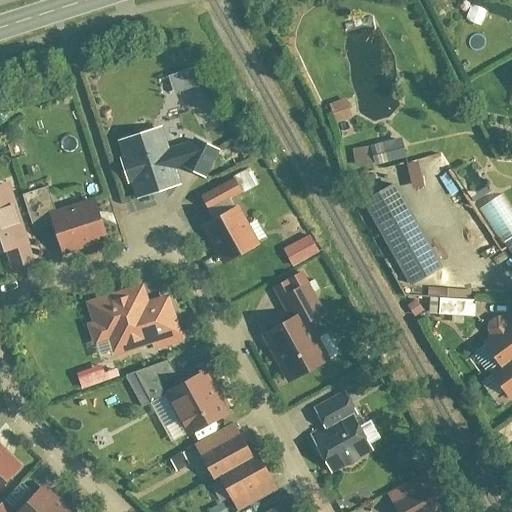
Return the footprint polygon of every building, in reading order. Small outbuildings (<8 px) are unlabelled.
[(183,187),(189,175),(180,170),(165,175),(160,157),(123,168),(129,184),(124,185),(131,207),(138,205),(142,221),(177,209),(172,192),(183,187)] [(214,176),(195,165),(183,188),(202,198),(214,176)] [(439,267),(395,190),(361,209),(405,286),(439,267)] [(233,203),(220,209),(226,223),(239,218),(233,203)] [(12,212),(0,216),(0,277),(29,268),(12,212)] [(46,214),(26,219),(30,234),(50,228),(46,214)] [(97,227),(55,241),(67,274),(108,259),(97,227)] [(255,265),(233,231),(203,251),(225,285),(255,265)] [(85,311),(90,328),(85,330),(92,350),(97,368),(181,341),(168,299),(145,306),(141,292),(123,297),(124,303),(107,308),(106,304),(85,311)] [(305,302),(279,315),(290,338),(316,325),(305,302)] [(496,377),(511,366),(511,328),(478,350),(496,377)] [(324,377),(298,334),(266,354),(292,397),(324,377)] [(511,399),(511,368),(484,388),(499,409),(511,399)] [(171,377),(138,390),(153,420),(171,410),(185,403),(171,377)] [(185,403),(171,410),(193,452),(227,434),(206,392),(185,403)] [(313,420),(325,442),(348,429),(353,426),(341,405),(313,420)] [(325,442),(311,450),(331,485),(368,465),(348,429),(325,442)] [(216,463),(203,470),(215,493),(219,490),(252,474),(240,451),(216,463)] [(203,470),(216,463),(211,454),(198,461),(203,470)] [(0,506),(5,511),(27,485),(0,462),(0,506)] [(252,474),(219,490),(230,511),(242,511),(272,497),(258,471),(252,474)] [(395,511),(427,511),(420,499),(395,511)]
